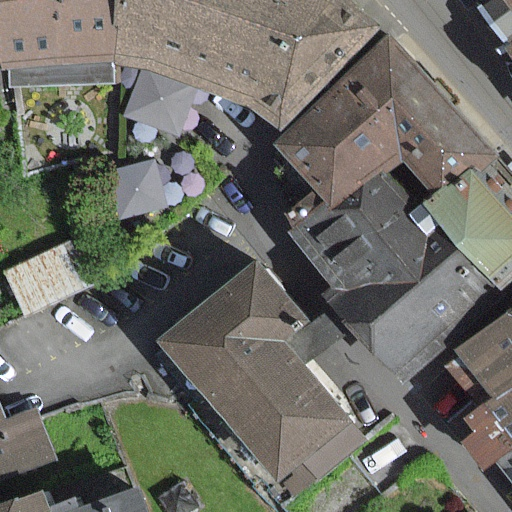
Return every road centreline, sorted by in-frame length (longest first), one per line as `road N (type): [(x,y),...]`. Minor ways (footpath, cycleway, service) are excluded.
road 1 (residential): [(249,194),(362,358),(494,511)]
road 2 (tertiary): [(511,119),(422,0)]
